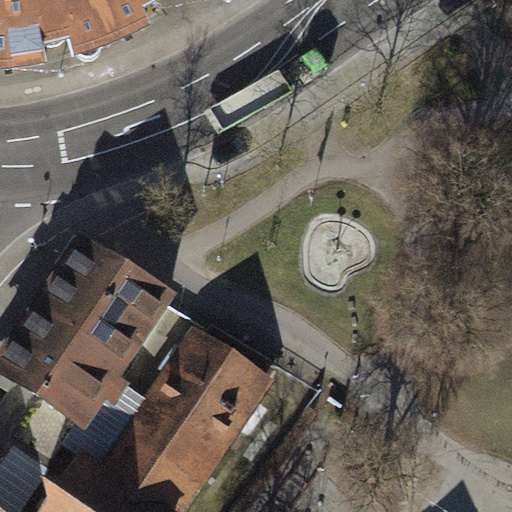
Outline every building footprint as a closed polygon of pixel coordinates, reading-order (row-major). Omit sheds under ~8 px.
[(0,0),(0,73),(50,65),(81,57),(150,25),(145,14),(160,2),(158,0),(0,0)] [(178,300),(87,248),(0,371),(26,388),(83,427),(178,300)] [(167,511),(180,511),(260,384),(203,338),(110,472),(167,511)] [(0,511),(23,511),(83,427),(26,388),(0,425),(0,511)] [(45,511),(167,511),(110,472),(85,456),(45,511)]
